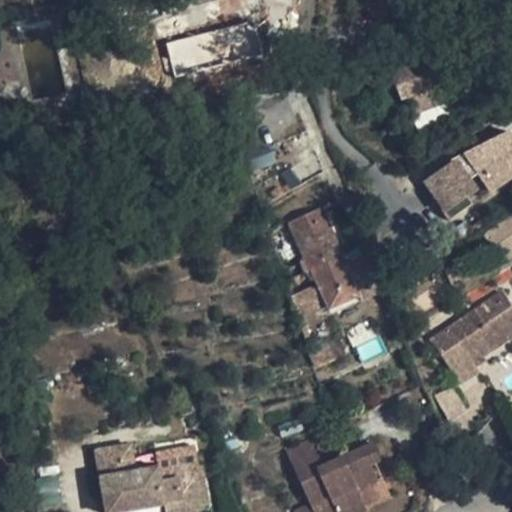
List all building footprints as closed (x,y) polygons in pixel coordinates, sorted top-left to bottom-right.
[(167,38),(171,70),(256,57),(252,25),(167,38)] [(401,91),(430,78),(425,62),(421,52),(391,63),(401,91)] [(430,78),(401,91),(408,112),(448,98),(441,76),(431,79),(430,78)] [(506,93),(500,77),(473,90),(481,107),(506,93)] [(103,98),(101,86),(81,89),(81,102),(103,98)] [(511,163),(511,136),(508,131),(464,151),(471,162),(463,167),(457,159),(424,181),(437,199),(435,201),(448,220),(472,204),(467,196),(476,189),(469,179),(477,173),(490,192),(511,176),(511,170),(509,166),(511,163)] [(464,151),(457,159),(463,167),(471,162),(464,151)] [(324,216),(320,207),(319,208),(291,222),(288,223),(293,233),(295,232),(312,270),(311,270),(330,311),(331,310),(359,297),(364,295),(353,270),(348,272),(323,217),(324,216)] [(511,211),(482,236),(505,263),(511,257),(511,211)] [(511,327),(511,305),(504,293),(431,340),(460,382),(479,370),(473,361),(507,338),(508,337),(505,332),(511,327)] [(335,358),(328,342),(311,350),(318,366),(335,358)] [(322,466),(311,440),(286,451),(310,503),(314,511),(363,511),(367,510),(366,507),(358,489),(378,481),(371,465),(380,461),(372,444),(322,466)] [(134,471),(129,445),(95,451),(105,511),(120,511),(164,504),(165,511),(199,511),(199,506),(198,498),(206,497),(200,467),(158,474),(157,467),(134,471)] [(378,481),(358,489),(366,507),(391,496),(384,478),(378,481)] [(208,505),(206,497),(198,498),(199,506),(208,505)] [(314,511),(310,503),(294,510),(295,511),(314,511)]
